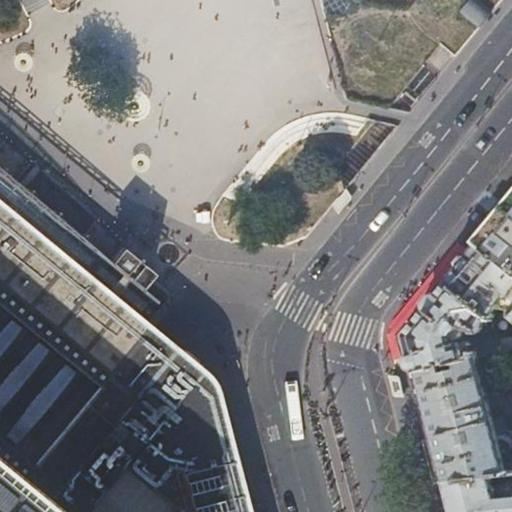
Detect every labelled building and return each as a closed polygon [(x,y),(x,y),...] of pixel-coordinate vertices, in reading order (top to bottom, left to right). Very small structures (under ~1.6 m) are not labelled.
[(10,194),(8,193),(1,187),(0,186),(0,203),(68,258),(89,276),(103,287),(110,292),(121,302),(140,317),(154,302),(140,290),(154,273),(122,246),(108,264),(106,266),(93,256),(87,252),(79,247),(75,244),(51,226),(47,223),(21,203),(10,194)] [(0,511),(250,511),(242,481),(228,430),(218,392),(217,389),(217,387),(215,382),(214,380),(212,377),(207,372),(205,370),(203,368),(195,362),(183,352),(175,346),(169,340),(156,331),(147,324),(140,317),(121,302),(110,292),(103,287),(89,276),(68,258),(0,203),(0,511)] [(511,203),(505,212),(493,227),(481,242),(511,268),(511,203)] [(468,257),(448,281),(490,317),(499,307),(498,299),(493,294),(496,289),(493,286),(498,280),(508,289),(506,292),(511,297),(508,303),(509,316),(511,318),(511,268),(481,242),(475,249),(468,257)] [(405,334),(448,281),(468,257),(460,250),(404,317),(393,329),(400,356),(410,353),(405,334)] [(477,333),(490,317),(448,281),(405,334),(410,353),(413,363),(415,370),(477,355),(502,349),(500,341),(498,336),(469,341),(464,341),(464,337),(458,339),(454,334),(458,328),(461,328),(462,330),(465,333),(477,333)] [(511,338),(500,341),(502,349),(511,346),(511,338)] [(496,421),(477,355),(415,370),(429,427),(432,437),(443,479),(444,481),(511,473),(511,430),(510,431),(506,418),(496,421)] [(443,479),(432,437),(422,440),(432,481),(443,479)] [(511,511),(511,473),(444,481),(451,511),(511,511)]
